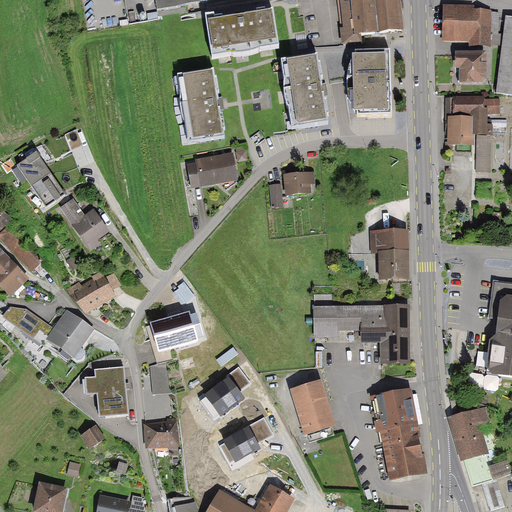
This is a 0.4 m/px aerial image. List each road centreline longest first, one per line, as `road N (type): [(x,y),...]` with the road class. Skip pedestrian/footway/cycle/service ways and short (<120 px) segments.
road 1 (residential): [(423,139),(285,154),(189,248),(144,307),(126,336),(158,511)]
road 2 (primary): [(426,252),(440,468)]
road 3 (primary): [(418,0),(423,139)]
